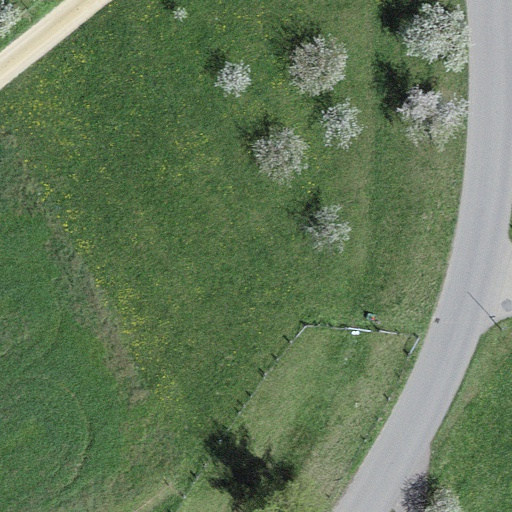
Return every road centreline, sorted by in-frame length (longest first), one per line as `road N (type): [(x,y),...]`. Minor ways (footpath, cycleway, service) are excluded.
road 1 (unclassified): [(491,0),(490,169),(470,287)]
road 2 (unclassified): [(470,287),(403,442),(362,511)]
